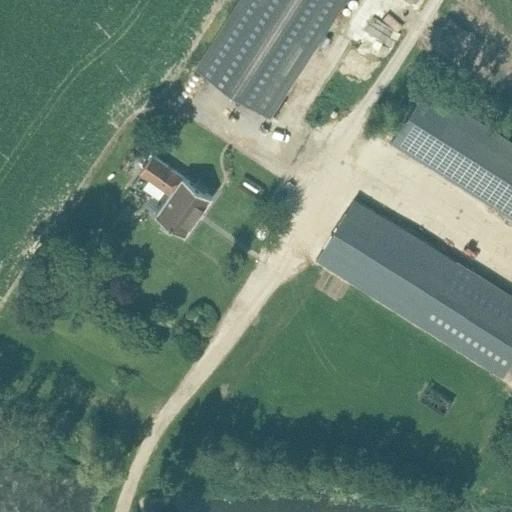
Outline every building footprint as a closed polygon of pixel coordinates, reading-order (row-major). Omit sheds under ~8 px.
[(269,117),(345,0),(238,0),(194,68),(269,117)] [(511,139),(443,96),(427,85),(392,140),(409,150),(494,204),(511,215),(511,139)] [(185,235),(212,197),(152,155),(140,172),(169,193),(154,213),(185,235)] [(402,179),(396,189),(420,205),(427,195),(402,179)] [(157,186),(134,183),(132,200),(154,203),(157,186)] [(503,376),(511,361),(511,298),(354,199),(316,258),(503,376)] [(460,210),(456,218),(476,227),(480,219),(460,210)] [(454,395),(465,380),(446,365),(435,379),(454,395)] [(442,416),(453,399),(428,383),(417,400),(442,416)] [(479,392),(470,410),(479,414),(488,397),(479,392)]
